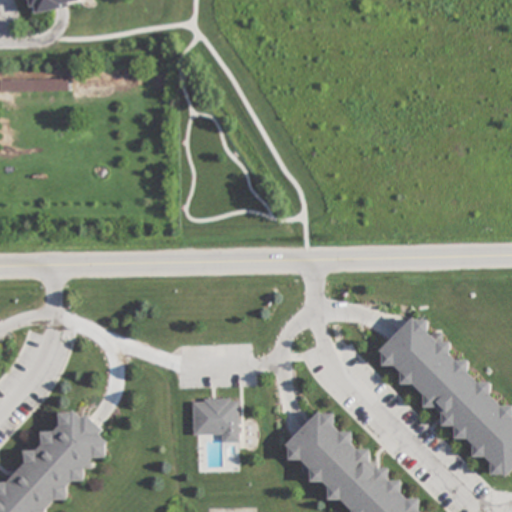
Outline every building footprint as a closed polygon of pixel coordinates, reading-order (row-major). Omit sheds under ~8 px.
[(30,0),(33,12),(83,3),(82,0),(30,0)] [(34,81),(0,81),(0,92),(34,92),(34,81)] [(511,407),(500,405),(469,366),(468,361),(453,358),(451,343),(443,342),(442,332),(430,333),(428,321),(417,319),(382,347),(384,364),(401,368),(403,383),(417,386),(425,396),(426,407),(442,411),(444,426),(456,429),(457,438),(474,442),(475,456),(491,460),(493,476),(506,475),(511,469),(511,407)] [(239,443),(239,398),(194,398),(194,435),(221,435),(221,443),(239,443)] [(48,511),(49,509),(57,500),(69,501),(70,485),(86,479),(87,470),(93,468),(93,461),(111,455),(101,427),(88,415),(61,413),(60,427),(56,432),(44,431),(43,447),(27,453),(26,464),(8,483),(0,482),(0,511),(48,511)] [(422,511),(421,502),(404,498),(402,483),(391,480),(389,470),(373,467),(371,452),(355,448),(353,433),(337,429),(335,415),(323,413),(288,442),(290,459),(303,462),(304,471),(311,470),(312,480),(329,484),(331,498),(345,502),(353,510),(352,511),(422,511)]
